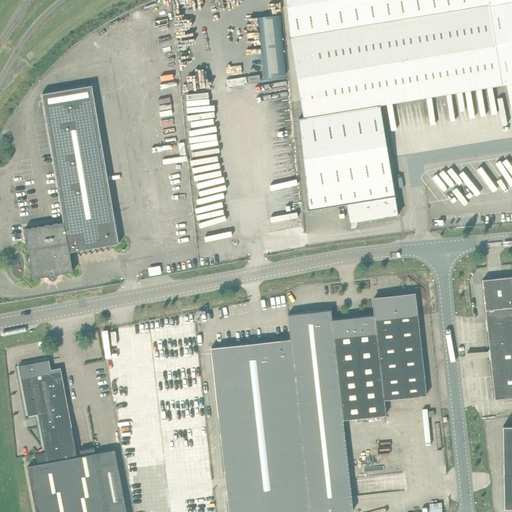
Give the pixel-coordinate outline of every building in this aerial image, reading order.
[(489,9),(487,0),(286,0),(291,37),(291,41),(489,9)] [(511,4),(511,0),(487,0),(489,9),(511,4)] [(511,4),(489,9),(501,84),(511,82),(511,4)] [(501,84),(489,9),(291,41),(304,117),(380,104),(501,84)] [(92,85),(42,94),(64,222),(65,222),(69,248),(70,252),(119,243),(92,85)] [(395,195),(380,104),(304,117),(299,118),(299,119),(309,209),(308,209),(308,210),(347,204),(395,196),(396,195),(396,194),(395,195)] [(398,215),(395,196),(347,204),(351,229),(351,228),(355,227),(356,226),(357,223),(358,222),(398,215)] [(65,222),(64,222),(24,229),(29,255),(69,248),(65,222)] [(73,271),(70,252),(69,248),(29,255),(33,278),(48,276),(48,278),(50,279),(52,280),(56,279),(57,278),(58,276),(58,274),(73,271)] [(511,276),(482,280),(486,316),(495,399),(511,397),(511,276)] [(373,300),(374,315),(384,400),(426,395),(415,295),(373,300)] [(343,419),(332,319),(331,309),(288,314),(291,339),(309,511),(339,511),(353,510),(343,419)] [(384,400),(374,315),(332,319),(343,419),(386,415),(384,400)] [(309,511),(291,339),(211,348),(228,511),(309,511)] [(38,413),(41,428),(71,422),(61,368),(51,369),(49,360),(19,365),(28,415),(38,413)] [(106,511),(95,453),(94,448),(79,450),(80,456),(78,457),(71,422),(41,428),(45,452),(35,454),(37,464),(28,466),(36,511),(106,511)] [(511,425),(503,426),(504,508),(511,507),(511,425)] [(126,511),(115,449),(95,453),(106,511),(126,511)]
